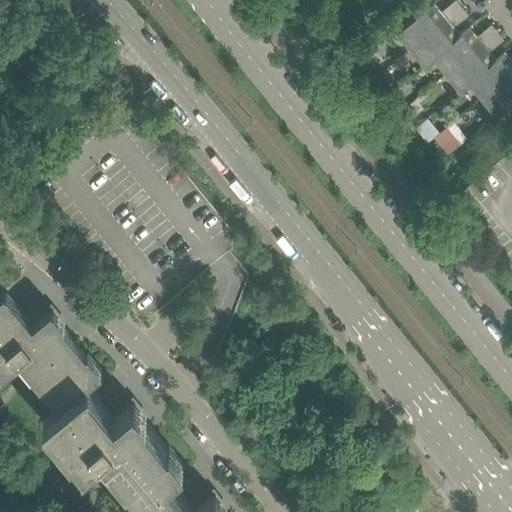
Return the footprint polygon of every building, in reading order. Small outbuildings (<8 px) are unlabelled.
[(412,48),(462,7),(456,0),(441,12),(436,6),(434,2),(398,31),(401,34),(412,48)] [(453,26),(468,15),(462,7),(412,48),(426,65),(435,57),(434,57),(461,35),(460,35),(453,26)] [(447,73),(497,32),(492,25),(477,37),(469,27),(460,35),(461,35),(434,57),(435,57),(447,73)] [(489,51),(503,39),(497,32),(447,73),(461,89),(470,82),(470,81),(496,60),(496,59),(489,51)] [(483,98),(511,74),(511,60),(505,52),(496,59),(496,60),(470,81),(470,82),(483,98)] [(382,71),(374,61),(368,66),(376,76),(382,71)] [(511,74),(483,98),(497,114),(511,101),(511,74)] [(237,230),(126,96),(108,96),(27,162),(25,178),(133,308),(152,310),(154,309),(166,299),(206,267),(228,249),(235,243),(237,230)] [(402,111),(409,118),(415,113),(409,105),(402,111)] [(416,128),(424,137),(427,141),(438,132),(427,118),(416,128)] [(449,126),(436,137),(448,151),(461,141),(449,126)] [(511,145),(458,187),(457,204),(511,272),(511,145)] [(5,295),(8,293),(6,290),(0,294),(0,364),(4,369),(1,371),(2,373),(27,353),(30,356),(34,359),(30,364),(30,366),(32,364),(39,372),(41,370),(49,381),(47,383),(61,399),(58,401),(59,403),(61,404),(89,381),(104,369),(102,366),(99,369),(78,344),(81,341),(78,338),(74,339),(61,323),(58,325),(53,319),(48,312),(53,308),(52,307),(29,325),(5,295)] [(86,387),(91,383),(89,381),(61,404),(59,403),(43,416),(45,418),(47,417),(84,462),(82,464),(84,466),(109,446),(112,450),(114,453),(110,457),(112,458),(113,457),(142,492),(143,494),(165,476),(185,461),(183,459),(180,461),(145,418),(143,420),(138,414),(133,408),(138,405),(134,400),(111,418),(86,387)] [(192,509),(184,500),(165,476),(143,494),(142,492),(124,507),(126,510),(128,508),(130,511),(226,511),(223,507),(220,509),(215,503),(210,497),(215,493),(214,491),(192,509)]
